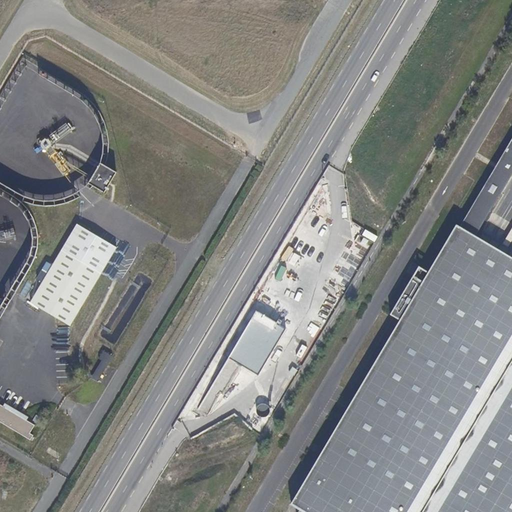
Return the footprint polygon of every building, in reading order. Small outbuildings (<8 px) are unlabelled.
[(88,183),(104,192),(117,173),(101,163),(88,183)] [(70,326),(116,248),(77,224),(30,302),(70,326)] [(511,511),(511,261),(455,228),(422,283),(412,277),(389,316),(399,322),(291,504),(303,511),(511,511)] [(97,382),(113,357),(103,351),(98,359),(101,361),(91,378),(97,382)] [(35,426),(0,404),(0,422),(30,440),(33,435),(30,433),(35,426)]
